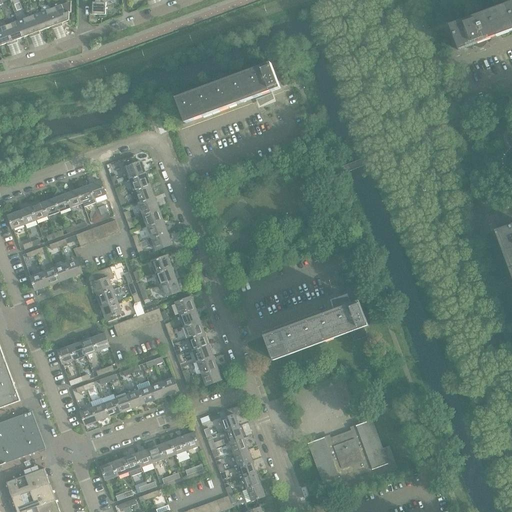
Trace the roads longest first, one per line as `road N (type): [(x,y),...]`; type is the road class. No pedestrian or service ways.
road 1 (residential): [(252,389),(161,144),(145,138),(0,193)]
road 2 (tertiary): [(351,0),(461,273)]
road 3 (tertiary): [(461,273),(424,135),(374,0)]
road 4 (residential): [(74,452),(0,253)]
road 5 (residential): [(74,452),(252,389)]
road 6 (residential): [(296,511),(252,389)]
road 7 (tertiary): [(505,391),(461,273)]
